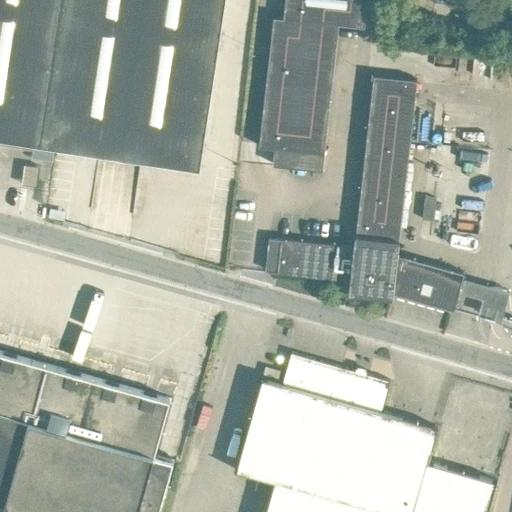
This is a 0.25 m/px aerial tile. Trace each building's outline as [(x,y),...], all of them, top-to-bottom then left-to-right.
[(0,0),(0,137),(200,167),(225,0),(0,0)] [(339,27),(339,23),(365,26),(367,0),(285,0),(284,16),(274,15),(259,144),(259,145),(275,147),(273,163),(323,169),(337,47),(339,27)] [(398,253),(417,83),(418,78),(374,73),(355,245),(272,236),(271,237),(269,237),(266,269),(268,269),(268,270),(351,280),(350,292),(393,297),(394,291),(455,308),(465,272),(398,253)] [(434,219),(437,197),(425,196),(422,218),(434,219)] [(0,511),(158,511),(174,460),(154,454),(171,397),(0,349),(0,511)] [(431,449),(438,426),(382,410),(390,379),(366,372),(367,369),(366,369),(365,372),(356,369),(357,367),(356,366),(355,369),(291,351),(283,382),(263,376),(237,468),(235,467),(235,468),(275,479),(391,511),(414,511),(429,460),(432,449),(431,449)] [(488,511),(498,479),(429,460),(414,511),(391,511),(275,479),(265,511),(488,511)] [(266,490),(269,480),(258,477),(255,487),(266,490)]
